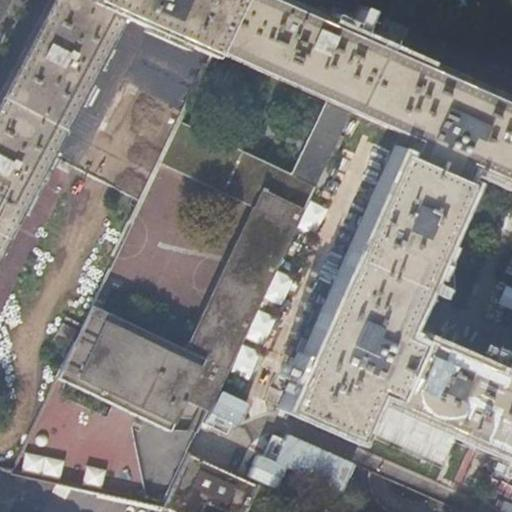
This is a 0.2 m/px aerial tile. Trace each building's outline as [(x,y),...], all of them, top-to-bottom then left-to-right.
[(175,128),(210,55),(87,0),(49,0),(38,22),(23,50),(9,78),(0,95),(0,237),(32,172),(41,176),(51,155),(139,195),(112,251),(116,252),(154,173),(175,128)] [(273,0),(236,0),(213,49),(327,105),(291,185),(175,128),(154,173),(249,219),(179,362),(85,315),(81,325),(70,348),(56,377),(169,431),(185,400),(206,410),(224,372),(234,352),(348,115),(381,47),(366,41),(310,16),(273,0)] [(87,0),(210,55),(213,49),(236,0),(87,0)] [(511,182),(511,105),(483,92),(448,77),(400,56),(381,47),(348,115),(411,141),(404,158),(455,179),(462,162),(511,182)] [(462,182),(455,179),(404,158),(397,155),(285,406),(350,435),(372,386),(389,393),(411,342),(394,335),(462,182)] [(53,339),(70,348),(81,325),(65,316),(53,339)] [(411,342),(389,393),(386,400),(511,455),(511,378),(414,335),(411,342)] [(255,362),(234,352),(224,372),(245,382),(255,362)] [(160,508),(169,511),(199,511),(203,505),(223,511),(245,511),(258,484),(186,451),(160,508)]
